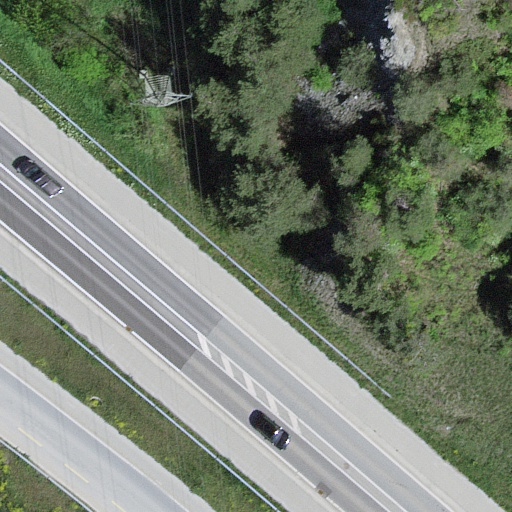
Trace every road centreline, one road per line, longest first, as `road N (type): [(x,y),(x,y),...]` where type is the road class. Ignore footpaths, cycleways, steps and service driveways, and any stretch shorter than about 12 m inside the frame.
road 1 (primary): [(427,511),(0,149)]
road 2 (primary): [(0,199),(366,511)]
road 3 (tertiary): [(0,400),(143,511)]
